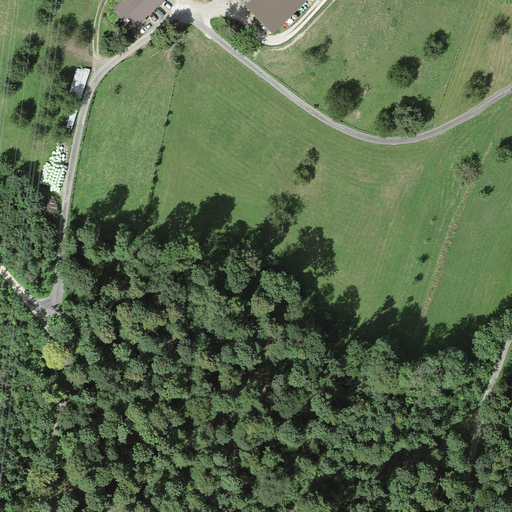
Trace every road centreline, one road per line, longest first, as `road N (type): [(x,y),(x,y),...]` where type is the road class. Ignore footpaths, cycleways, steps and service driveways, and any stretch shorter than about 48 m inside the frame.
road 1 (track): [(55,511),(65,369),(52,327),(64,216),(85,104),(106,66),(169,21),(188,18),(316,113),(382,140),(435,132),(511,88)]
road 2 (track): [(223,511),(190,486),(59,339)]
road 3 (track): [(482,413),(403,456),(339,471),(284,511)]
road 4 (track): [(458,511),(511,330)]
